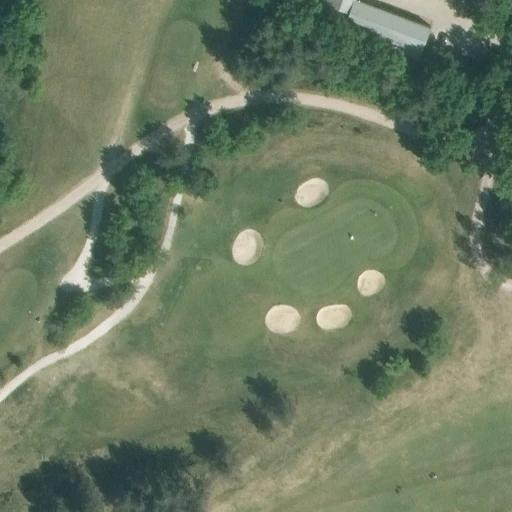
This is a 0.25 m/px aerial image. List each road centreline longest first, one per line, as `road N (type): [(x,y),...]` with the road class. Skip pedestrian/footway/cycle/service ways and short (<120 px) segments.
road 1 (track): [(511,10),(504,115),(470,139),(424,135),(329,103),(242,99),(195,114),(0,246)]
road 2 (track): [(504,115),(474,236),(485,273),(511,285)]
